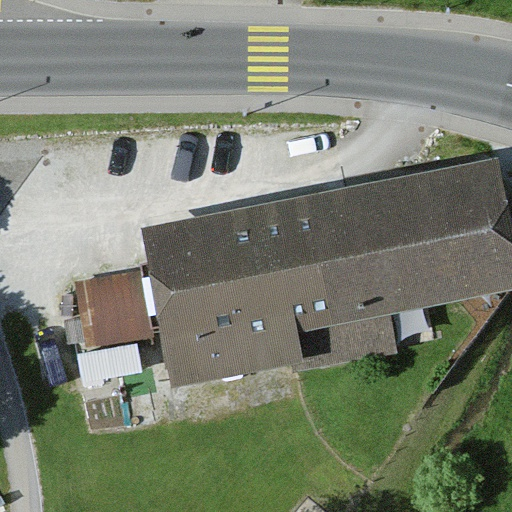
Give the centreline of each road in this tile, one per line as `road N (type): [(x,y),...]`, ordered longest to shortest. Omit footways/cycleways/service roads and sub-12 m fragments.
road 1 (secondary): [(511,83),(352,61),(0,58)]
road 2 (residential): [(0,382),(25,511)]
